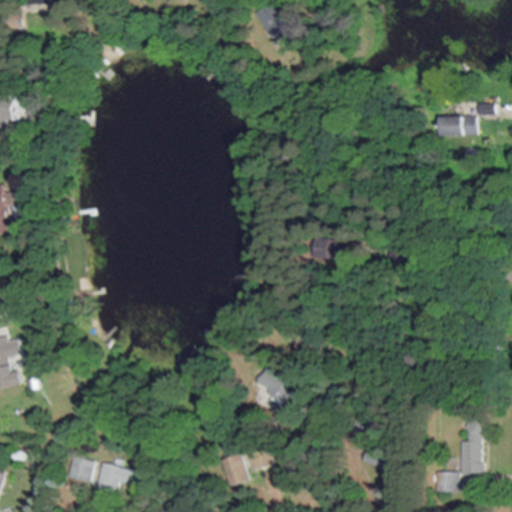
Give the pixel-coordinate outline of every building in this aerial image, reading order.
[(294,29),(277,4),(261,15),(278,40),(294,29)] [(0,122),(0,130),(14,132),(15,122),(20,123),(23,97),(0,94),(0,110),(2,110),(0,122)] [(479,105),(479,115),(495,115),(495,105),(479,105)] [(464,115),(438,115),(438,138),(464,138),(464,115)] [(0,235),(16,233),(8,190),(0,191),(0,235)] [(0,389),(16,389),(16,367),(0,367),(0,389)] [(300,384),(281,367),(262,390),(282,406),(300,384)] [(373,436),(377,420),(364,416),(360,433),(373,436)] [(462,442),(462,475),(483,475),(483,422),(468,422),(468,442),(462,442)] [(71,479),(93,484),(99,462),(77,456),(71,479)] [(99,489),(119,494),(122,483),(140,487),(144,472),(106,462),(99,489)] [(460,493),(460,473),(436,473),(436,493),(460,493)]
